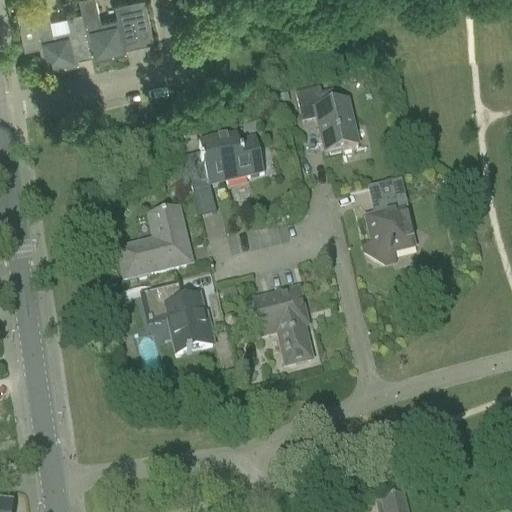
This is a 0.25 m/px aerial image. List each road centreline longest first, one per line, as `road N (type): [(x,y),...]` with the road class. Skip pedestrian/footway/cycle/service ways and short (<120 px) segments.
road 1 (tertiary): [(55,480),(0,137)]
road 2 (residential): [(369,397),(341,279),(325,248),(305,240),(230,259)]
road 3 (residential): [(0,105),(163,64),(177,33),(169,0)]
road 4 (residential): [(55,480),(251,451)]
road 5 (residential): [(369,397),(511,359)]
road 6 (residential): [(251,451),(369,397)]
